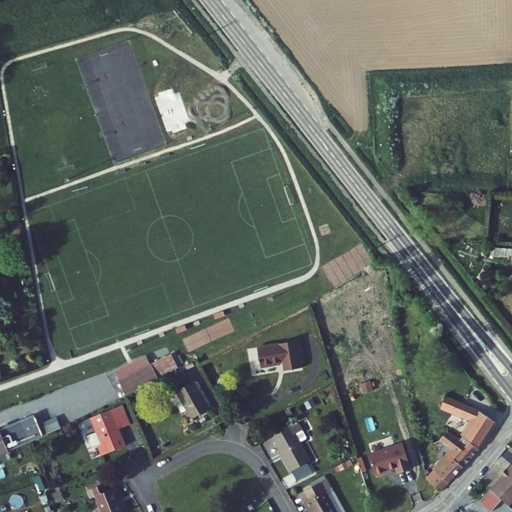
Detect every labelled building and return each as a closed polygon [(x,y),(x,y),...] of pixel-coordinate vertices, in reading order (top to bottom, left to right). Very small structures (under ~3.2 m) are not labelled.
[(498,255),(511,256),(511,247),(499,246),(498,255)] [(257,344),(261,364),(282,360),(283,368),(303,365),(299,337),(257,344)] [(117,376),(152,359),(148,351),(114,368),(117,376)] [(117,376),(125,392),(179,365),(173,352),(153,362),(152,359),(117,376)] [(210,409),(195,382),(171,395),(177,405),(184,401),(193,418),(210,409)] [(472,417),(458,437),(465,442),(468,438),(478,446),(496,419),(477,406),(446,393),(442,405),(472,417)] [(114,403),(87,415),(93,429),(84,433),(88,443),(91,444),(94,443),(98,453),(121,442),(114,425),(123,422),(114,403)] [(19,415),(0,423),(0,429),(8,447),(29,437),(19,415)] [(298,420),(273,435),(292,468),(310,458),(295,432),(302,428),(298,420)] [(433,465),(435,467),(447,479),(462,464),(453,455),(455,452),(465,442),(458,437),(447,427),(435,440),(441,446),(434,454),(440,459),(433,465)] [(0,451),(8,447),(0,429),(0,451)] [(430,435),(417,440),(419,449),(426,447),(425,444),(434,440),(430,435)] [(465,461),(478,446),(468,438),(465,442),(455,452),(465,461)] [(410,466),(400,441),(367,453),(375,475),(385,472),(385,470),(395,466),(397,471),(410,466)] [(465,461),(455,452),(453,455),(462,464),(465,461)] [(511,497),(511,464),(511,466),(506,470),(493,484),(503,494),(509,500),(511,497)] [(435,467),(427,475),(438,488),(447,479),(435,467)] [(331,486),(326,477),(303,490),(309,498),(305,501),(311,511),(338,511),(325,489),(331,486)] [(101,481),(84,488),(87,495),(92,493),(100,511),(119,511),(123,511),(112,485),(105,488),(101,481)] [(503,494),(493,484),(481,495),(492,506),(503,494)] [(345,511),(331,486),(325,489),(338,511),(345,511)]
